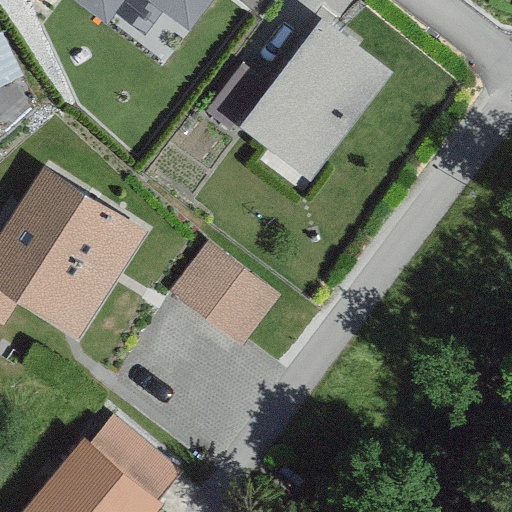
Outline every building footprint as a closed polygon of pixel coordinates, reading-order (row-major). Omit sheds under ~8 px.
[(68,0),(109,31),(132,0),(145,0),(195,37),(222,0),(68,0)] [(0,74),(25,64),(8,22),(0,25),(0,74)] [(315,184),(396,75),(324,22),(276,87),(249,67),(208,123),(242,148),(251,137),(315,184)] [(146,238),(48,174),(0,247),(0,328),(3,331),(22,302),(79,340),(146,238)] [(280,301),(209,248),(173,296),(244,349),(280,301)] [(155,511),(163,503),(84,439),(23,511),(155,511)]
